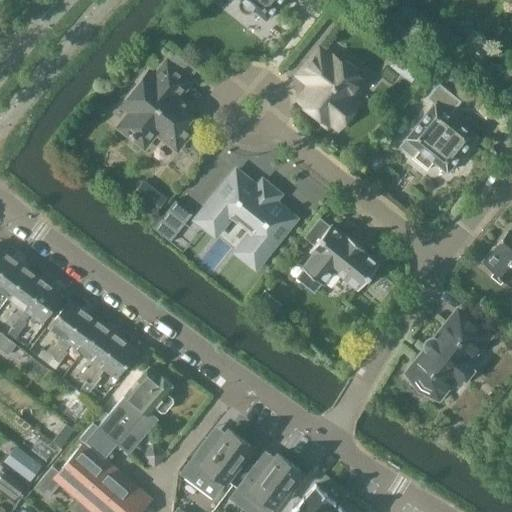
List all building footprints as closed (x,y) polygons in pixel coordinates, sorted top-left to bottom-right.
[(239,0),(238,4),(239,10),(243,13),(249,13),(254,10),(265,20),(281,0),(239,0)] [(493,22),(486,31),(495,39),(503,29),(493,22)] [(319,117),(326,123),(329,119),(340,127),(355,108),(345,99),(362,79),(335,57),(331,61),(319,51),(301,74),(313,84),(299,101),(307,107),(307,113),(313,118),(319,117)] [(412,60),(402,72),(414,82),(424,70),(412,60)] [(188,81),(166,64),(154,79),(147,73),(123,103),(133,111),(120,126),(130,134),(129,135),(133,138),(133,137),(143,144),(156,128),(177,145),(192,127),(184,121),(193,110),(187,105),(187,104),(178,97),(176,96),(188,81)] [(447,172),(476,136),(449,114),(460,100),(438,82),(426,97),(433,103),(405,138),(418,148),(411,156),(428,169),(434,161),(447,172)] [(257,188),(235,170),(196,219),(214,235),(233,212),(254,229),(236,252),(255,267),(294,218),(273,201),(278,194),(262,181),(257,188)] [(142,183),(131,197),(153,214),(164,199),(142,183)] [(173,204),(151,232),(168,245),(190,217),(173,204)] [(358,289),(379,263),(365,252),(365,251),(346,235),(345,236),(330,224),(310,250),(314,253),(302,268),(322,284),(333,269),(358,289)] [(511,228),(504,238),(502,237),(494,247),(496,249),(484,264),(511,286),(511,228)] [(0,272),(11,257),(0,248),(0,272)] [(0,290),(8,297),(28,269),(11,257),(0,272),(0,290)] [(13,310),(1,326),(9,331),(13,326),(12,326),(45,282),(28,269),(8,297),(20,305),(15,312),(13,310)] [(45,282),(12,326),(13,326),(20,331),(27,321),(25,320),(31,312),(43,321),(62,295),(45,282)] [(271,292),(262,303),(273,312),(282,302),(271,292)] [(38,354),(37,354),(48,362),(85,312),(68,299),(48,325),(60,334),(55,342),(52,340),(46,349),(43,347),(38,354)] [(85,312),(48,362),(55,368),(67,351),(65,349),(70,343),(82,352),(102,324),(85,312)] [(407,374),(413,379),(417,385),(423,390),(430,393),(436,397),(453,377),(460,383),(475,365),(468,359),(486,336),(457,313),(435,340),(431,339),(427,341),(426,345),(428,349),(407,374)] [(86,365),(79,375),(86,381),(119,337),(102,324),(82,352),(93,360),(88,367),(86,365)] [(0,333),(0,348),(8,354),(15,345),(0,333)] [(87,381),(82,387),(101,401),(108,391),(96,382),(101,376),(99,375),(105,367),(117,376),(136,350),(119,337),(86,381),(87,381)] [(147,368),(98,425),(117,442),(121,438),(145,410),(149,413),(155,406),(161,411),(165,410),(173,401),(173,397),(167,392),(174,385),(171,382),(170,379),(167,376),(164,376),(161,374),(158,377),(147,368)] [(59,471),(53,477),(93,511),(139,511),(151,498),(104,457),(117,442),(98,425),(93,421),(80,437),(84,441),(59,471)] [(206,439),(186,465),(219,489),(251,446),(228,429),(215,446),(206,439)] [(153,444),(143,454),(154,463),(163,453),(153,444)] [(23,450),(11,466),(29,480),(41,464),(23,450)] [(255,464),(236,489),(265,511),(269,511),(301,471),(278,454),(264,471),(255,464)] [(5,471),(0,477),(0,487),(14,498),(23,485),(5,471)] [(329,511),(336,505),(334,503),(335,502),(316,485),(315,484),(314,485),(315,486),(303,498),(302,498),(291,510),(292,511),(291,511),(329,511)]
